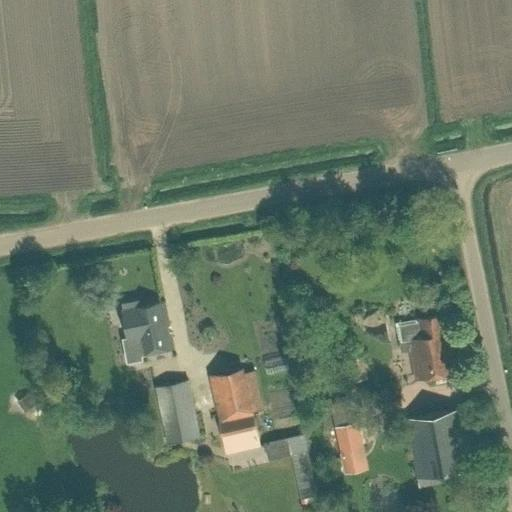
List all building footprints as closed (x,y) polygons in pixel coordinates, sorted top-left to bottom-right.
[(140,304),(139,299),(123,302),(124,308),(122,308),(128,337),(124,338),(128,360),(142,358),(141,353),(174,346),(166,304),(158,305),(157,301),(140,304)] [(445,336),(441,313),(397,322),(402,351),(411,349),(417,378),(458,370),(451,335),(445,336)] [(346,380),(364,376),(361,357),(342,360),(346,380)] [(219,421),(222,431),(256,423),(254,413),(253,409),(244,365),(209,373),(219,421)] [(167,442),(200,435),(189,377),(155,385),(167,442)] [(345,459),(365,455),(353,397),(333,402),(345,459)] [(471,469),(471,465),(475,464),(464,405),(405,416),(416,476),(457,468),(458,472),(471,469)] [(292,453),(288,436),(265,441),(269,458),(292,453)]
